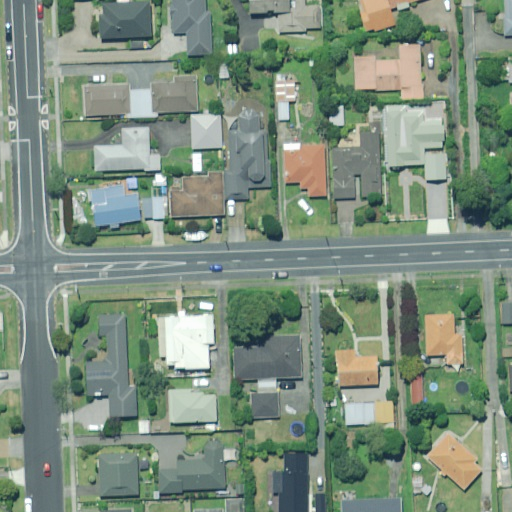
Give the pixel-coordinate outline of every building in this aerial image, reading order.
[(172,0),(173,4),(169,4),(169,17),(174,16),(175,33),(187,32),(188,55),(213,54),(210,14),(206,15),(205,0),(172,0)] [(320,4),(305,4),(304,0),(250,0),(251,13),(279,12),(280,32),(311,31),(311,28),(321,28),(320,4)] [(362,0),(368,16),(363,18),(368,33),(397,24),(392,8),(417,0),(362,0)] [(150,36),(149,2),(102,4),(103,13),(99,13),(100,38),(150,36)] [(422,83),(421,44),(401,45),(401,60),(377,60),(377,57),(356,57),(356,90),(403,89),(403,98),(425,98),(424,83),(422,83)] [(296,73),(278,73),(278,101),(296,101),(296,73)] [(198,111),(197,75),(175,76),(175,83),(160,84),(161,112),(198,111)] [(152,89),(130,90),(130,85),(84,86),(85,115),(127,114),(128,117),(153,116),(152,89)] [(290,119),(290,103),(280,103),(280,120),(290,119)] [(383,122),(383,103),(367,104),(367,122),(383,122)] [(259,111),(238,112),(239,130),(234,130),(236,153),(241,153),(242,168),(226,169),(229,200),(252,198),(251,188),(271,186),(267,130),(261,131),(259,111)] [(222,147),(221,115),(192,116),(193,148),(222,147)] [(421,165),(421,123),(389,123),(389,165),(421,165)] [(150,155),(149,128),(123,129),(123,145),(95,146),(95,170),(161,168),(161,155),(150,155)] [(383,196),(380,132),(361,133),(361,147),(334,148),(336,198),(357,197),(356,174),(363,174),(363,197),(383,196)] [(301,146),(301,144),(285,144),(286,182),(301,182),(301,188),(309,188),(310,196),(327,196),(326,145),(301,146)] [(204,152),(193,152),(193,173),(205,172),(204,152)] [(224,172),(208,172),(209,176),(184,177),(184,190),(171,191),(172,217),(225,215),(224,172)] [(124,196),(122,186),(90,191),(96,226),(111,224),(111,228),(124,226),(124,222),(139,219),(135,194),(124,196)] [(79,191),(62,192),(63,233),(80,232),(79,191)] [(167,218),(167,198),(144,198),(145,218),(167,218)] [(407,227),(408,212),(398,212),(397,226),(407,227)] [(511,301),(502,302),(503,323),(511,323),(511,301)] [(110,420),(138,419),(137,387),(128,388),(127,314),(99,315),(100,347),(107,347),(108,361),(88,362),(89,395),(109,394),(110,420)] [(455,334),(455,315),(426,315),(427,355),(446,355),(446,364),(464,364),(463,334),(455,334)] [(216,343),(215,317),(160,317),(160,357),(167,357),(167,362),(204,362),(204,343),(216,343)] [(278,378),(303,377),(301,335),(259,335),(259,345),(234,347),(236,380),(260,379),(260,393),(251,393),(252,418),(280,417),(278,378)] [(356,357),(356,350),(338,350),(339,385),(377,385),(377,357),(356,357)] [(424,369),(410,369),(411,410),(425,410),(424,369)] [(218,421),(217,395),(206,395),(206,392),(198,392),(198,389),(171,390),(173,422),(218,421)] [(395,429),(394,402),(346,404),(347,425),(383,423),(383,429),(395,429)] [(445,477),(448,474),(464,489),(482,469),(474,461),(477,458),(449,432),(428,455),(442,468),(439,472),(445,477)] [(226,442),(206,442),(193,460),(177,461),(177,469),(159,469),(160,493),(183,492),(183,489),(227,488),(226,442)] [(138,495),(137,452),(99,453),(100,496),(138,495)] [(308,511),(308,453),(285,454),(285,472),(273,472),(273,493),(280,493),(280,511),(308,511)] [(426,477),(414,476),(413,488),(425,488),(426,477)] [(248,483),(234,483),(234,495),(248,495),(248,483)] [(325,511),(326,497),(316,497),(316,511),(325,511)] [(401,511),(401,499),(343,500),(343,511),(401,511)] [(243,511),(243,500),(225,500),(226,510),(195,511),(194,511),(243,511)]
